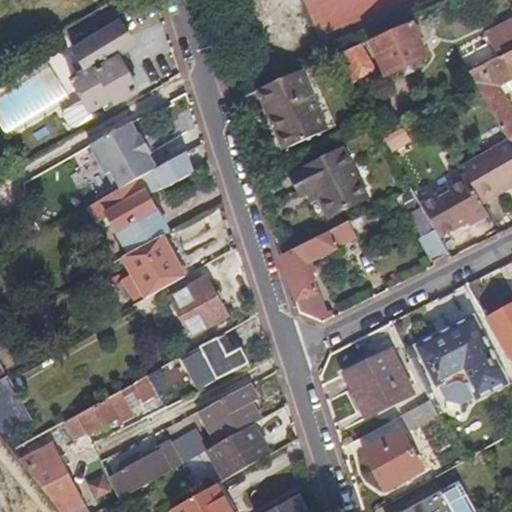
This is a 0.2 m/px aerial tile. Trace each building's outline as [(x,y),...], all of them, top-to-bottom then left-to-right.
[(511,53),(511,21),(485,36),(498,60),(511,53)] [(134,43),(122,22),(46,67),(58,88),(73,80),(93,114),(104,107),(108,112),(141,93),(120,57),(131,50),(133,47),(134,43)] [(427,59),(410,23),(371,40),(386,77),(427,59)] [(375,71),(360,45),(333,57),(350,86),(375,71)] [(511,53),(498,60),(470,74),(479,91),(509,143),(511,141),(511,109),(498,84),(511,76),(511,53)] [(326,131),(299,72),(263,88),(277,119),(272,121),(284,149),(326,131)] [(277,119),(263,88),(258,90),(272,121),(277,119)] [(117,192),(157,170),(149,156),(152,154),(142,136),(140,137),(132,124),(92,146),(117,192)] [(406,127),(386,138),(393,153),(414,142),(406,127)] [(498,192),(511,183),(511,148),(509,143),(462,169),(465,176),(482,204),(499,194),(498,192)] [(344,150),(296,174),(306,194),(316,190),(329,218),(368,199),(344,150)] [(164,239),(170,236),(152,202),(195,177),(183,155),(157,170),(117,192),(89,208),(98,224),(108,219),(129,258),(164,239)] [(469,226),(488,215),(482,204),(465,176),(435,193),(436,197),(420,205),(422,208),(440,239),(467,223),(469,226)] [(432,263),(448,253),(440,239),(422,208),(410,215),(422,237),(419,239),(432,263)] [(348,223),(281,257),(300,314),(315,319),(327,315),(309,264),(337,250),(336,247),(356,237),(348,223)] [(184,275),(164,239),(129,258),(125,260),(145,296),(184,275)] [(226,318),(205,280),(175,295),(199,343),(212,336),(208,329),(226,318)] [(511,307),(487,319),(510,359),(511,357),(511,307)] [(506,383),(473,320),(420,348),(437,383),(465,370),(479,397),(506,383)] [(227,355),(217,339),(199,349),(217,380),(247,363),(239,349),(227,355)] [(414,394),(391,350),(345,374),(364,411),(392,397),(395,404),(414,394)] [(153,392),(146,379),(75,418),(86,437),(114,422),(117,427),(130,420),(120,402),(130,396),(136,406),(140,403),(141,406),(156,398),(155,397),(159,395),(157,390),(153,392)] [(0,440),(29,424),(4,380),(0,382),(0,440)] [(235,436),(252,426),(243,409),(249,405),(256,401),(248,388),(217,405),(235,436)] [(410,431),(438,415),(431,401),(403,417),(410,431)] [(252,426),(259,422),(249,405),(243,409),(252,426)] [(86,437),(75,418),(65,424),(75,443),(86,437)] [(262,444),(252,426),(235,436),(207,452),(216,470),(262,444)] [(402,431),(365,452),(386,491),(423,471),(402,431)] [(122,500),(183,466),(176,453),(180,451),(176,446),(172,448),(170,443),(155,451),(157,456),(139,465),(135,458),(118,467),(123,475),(111,482),(122,500)] [(257,464),(270,457),(262,444),(216,470),(223,483),(257,464)] [(51,448),(19,466),(56,511),(73,511),(82,507),(51,448)] [(296,491),(275,454),(270,457),(257,464),(279,504),(297,493),(296,491)] [(476,511),(460,482),(404,511),(476,511)] [(172,511),(228,511),(215,488),(172,511)]
